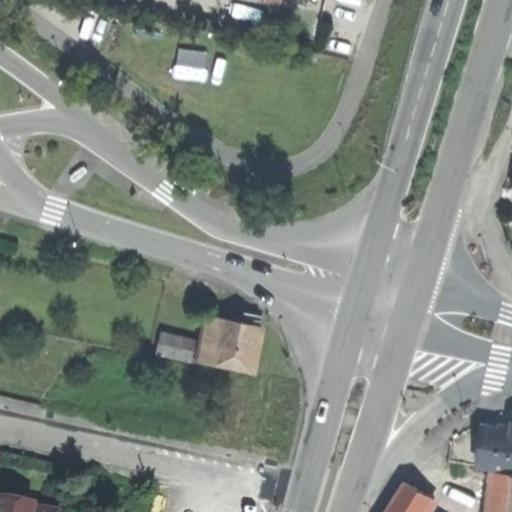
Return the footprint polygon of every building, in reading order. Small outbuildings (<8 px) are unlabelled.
[(227,364),(254,369),(262,325),(208,314),(200,358),(227,364)] [(157,351),(195,358),(198,340),(160,333),(157,351)] [(480,465),(511,470),(511,429),(501,428),(486,425),(480,465)] [(511,511),(511,473),(494,471),(488,511),(511,511)] [(427,511),(432,504),(435,499),(406,481),(389,510),(387,511),(427,511)] [(0,511),(48,511),(29,508),(30,505),(22,503),(0,499),(0,511)]
